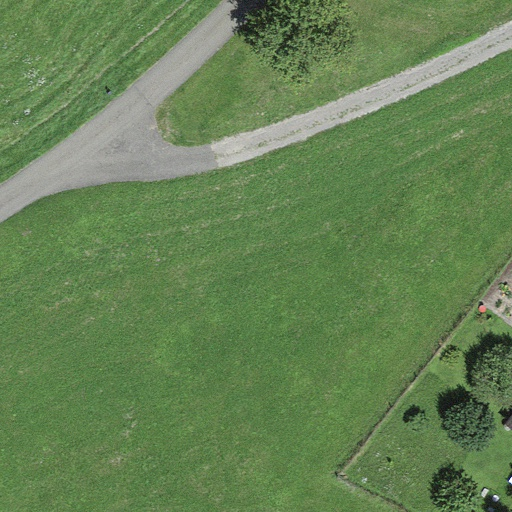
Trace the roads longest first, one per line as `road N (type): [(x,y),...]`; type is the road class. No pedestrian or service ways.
road 1 (track): [(89,138),(183,161),(408,88),(511,33)]
road 2 (residential): [(248,0),(89,138),(0,199)]
